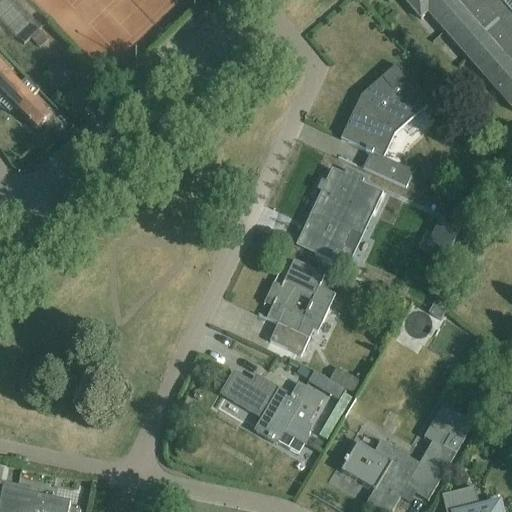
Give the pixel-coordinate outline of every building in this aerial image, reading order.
[(511,111),(511,0),(401,0),(421,21),(428,15),(511,111)] [(28,44),(37,54),(52,40),(44,31),(28,44)] [(58,95),(75,78),(62,64),(44,81),(58,95)] [(0,95),(14,110),(36,133),(51,118),(33,99),(38,94),(33,89),(26,82),(20,87),(0,65),(0,95)] [(356,112),(342,142),(371,156),(364,170),(407,191),(414,176),(384,161),(395,138),(431,107),(397,69),(362,100),(367,106),(362,115),(356,112)] [(370,205),(374,204),(373,197),(364,197),(363,192),(350,192),(340,187),(344,179),(333,173),(327,187),(321,184),(317,193),(323,195),(312,219),(323,224),(325,219),(352,232),(361,212),(365,214),(370,205)] [(457,216),(454,224),(465,229),(469,221),(457,216)] [(318,336),(335,298),(319,291),(325,279),(294,264),(281,290),(273,287),(267,300),(275,303),(266,322),(278,327),(270,344),(302,359),(313,334),(318,336)] [(435,307),(429,318),(440,324),(446,313),(435,307)] [(330,384),(353,397),(354,396),(358,398),(364,388),(360,385),(360,384),(337,371),(330,384)] [(306,427),(321,401),(300,388),(292,402),(262,384),(258,391),(234,376),(222,397),(262,422),(256,433),(277,445),(284,434),(305,446),(309,429),(306,427)] [(275,385),(293,392),(296,384),(278,377),(275,385)] [(480,387),(467,409),(482,417),(495,395),(480,387)] [(343,396),(318,439),(327,444),(352,402),(343,396)] [(380,442),(374,453),(357,443),(340,471),(379,494),(374,503),(389,511),(391,511),(399,500),(409,505),(414,496),(427,503),(473,425),(442,407),(423,439),(431,444),(418,465),(380,442)] [(0,474),(8,475),(10,458),(0,456),(0,474)] [(0,511),(71,511),(69,511),(70,507),(38,501),(39,493),(0,485),(0,511)] [(480,511),(476,492),(443,501),(445,511),(499,511),(499,507),(487,510),(480,511)]
